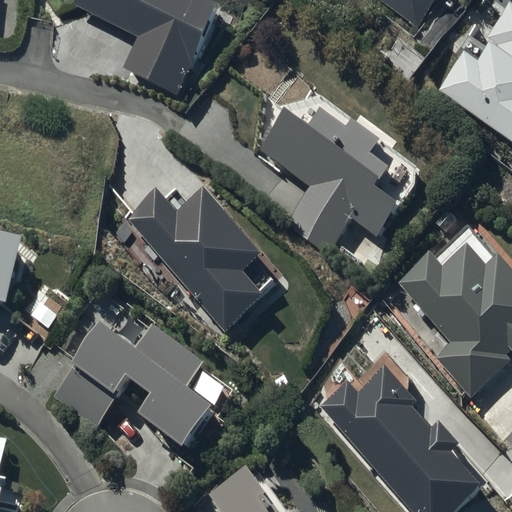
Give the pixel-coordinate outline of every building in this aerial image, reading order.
[(223,11),(202,0),(80,0),(77,7),(141,40),(126,70),(179,97),(223,11)] [(377,0),(416,30),(438,0),(377,0)] [(468,55),(441,93),(511,143),(511,9),(490,41),(497,46),(483,66),(468,55)] [(312,131),(290,114),(261,151),(313,191),(286,225),(327,257),(355,220),(380,239),(403,209),(382,192),(387,186),(385,184),(394,173),(375,159),(385,146),(358,126),(353,133),(326,113),(312,131)] [(163,194),(130,222),(228,334),(268,299),(264,295),(277,284),(261,266),(268,260),(211,195),(195,209),(182,194),(172,203),(163,194)] [(434,256),(402,285),(440,332),(433,338),(442,348),(449,341),(454,346),(437,361),(473,401),(511,365),(511,360),(510,358),(511,355),(511,267),(505,260),(501,264),(471,231),(439,261),(434,256)] [(0,310),(3,311),(19,245),(0,240),(0,310)] [(138,353),(106,328),(54,395),(98,430),(134,383),(158,402),(145,419),(190,454),(184,462),(196,471),(204,459),(192,450),(219,415),(189,391),(207,368),(157,329),(138,353)] [(389,357),(354,388),(350,384),(322,409),(412,511),(462,511),(487,491),(458,457),(466,450),(447,429),(439,436),(418,412),(422,408),(406,390),(412,384),(389,357)] [(213,499),(221,511),(280,511),(277,511),(275,511),(269,502),(271,501),(252,473),(213,499)]
